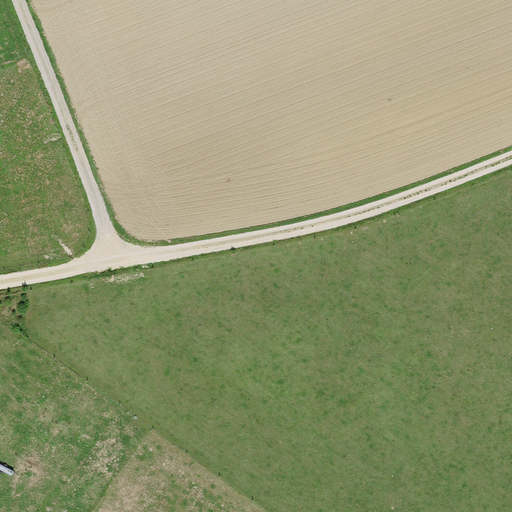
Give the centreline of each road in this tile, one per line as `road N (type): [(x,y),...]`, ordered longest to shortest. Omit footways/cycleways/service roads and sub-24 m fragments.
road 1 (track): [(511,157),(434,189),(262,238),(0,284)]
road 2 (track): [(91,266),(99,246),(88,190),(14,0)]
